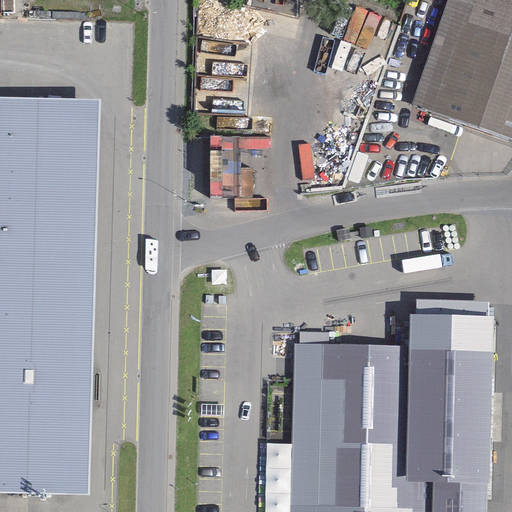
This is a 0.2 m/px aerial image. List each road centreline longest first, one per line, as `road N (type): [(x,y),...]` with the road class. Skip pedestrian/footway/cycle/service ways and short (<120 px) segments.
road 1 (residential): [(151,263),(442,193),(511,195)]
road 2 (tertiary): [(151,263),(167,0)]
road 3 (tertiary): [(148,511),(151,263)]
